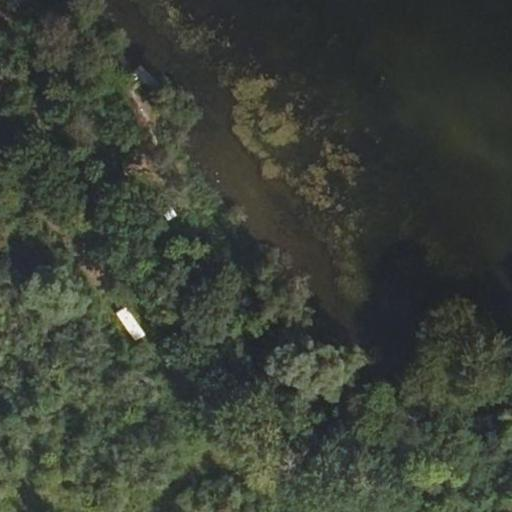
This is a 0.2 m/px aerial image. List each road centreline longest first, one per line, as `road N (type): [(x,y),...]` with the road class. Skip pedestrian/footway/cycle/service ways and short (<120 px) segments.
road 1 (track): [(0,144),(136,320),(215,401),(263,489),(314,511)]
road 2 (track): [(316,511),(413,497),(511,465)]
